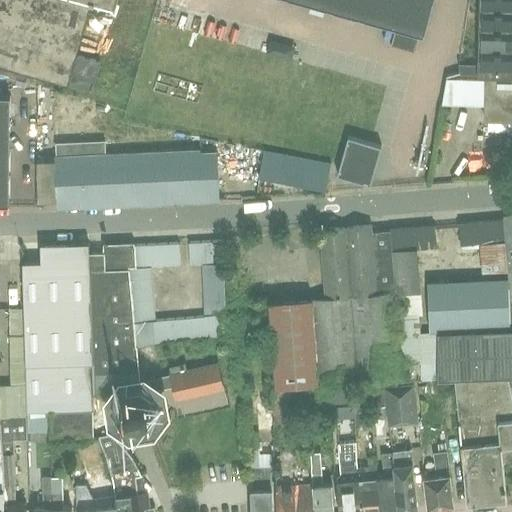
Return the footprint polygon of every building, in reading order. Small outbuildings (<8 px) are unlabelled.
[(100,61),(99,60),(76,54),(91,0),(92,0),(95,1),(95,0),(99,0),(116,5),(117,0),(0,0),(0,66),(91,92),(100,61)] [(297,0),(396,28),(392,44),(415,50),(419,35),(424,36),(433,0),(297,0)] [(511,0),(480,0),(480,64),(459,64),(461,74),(511,74),(511,0)] [(511,79),(487,79),(450,78),(446,105),(486,106),(486,120),(511,120),(511,79)] [(0,94),(0,204),(10,204),(11,95),(0,94)] [(382,146),(371,143),(349,137),(338,174),(371,184),(382,146)] [(55,157),(57,202),(57,207),(220,199),(217,152),(201,153),(201,150),(106,155),(105,141),(56,143),(57,157),(55,157)] [(326,189),(331,164),(264,151),(259,175),(326,189)] [(504,219),(506,243),(509,278),(510,305),(511,304),(511,213),(503,214),(504,219)] [(493,220),(495,244),(506,243),(504,219),(493,220)] [(481,221),(483,245),(495,244),(493,220),(481,221)] [(470,222),(472,245),(483,245),(481,221),(470,222)] [(470,222),(459,223),(461,246),(472,245),(470,222)] [(276,387),(319,384),(331,384),(367,380),(398,377),(390,292),(396,292),(392,251),(390,229),(373,231),(372,225),(367,225),(320,229),(325,298),(312,299),(312,298),(268,302),(276,387)] [(423,226),(425,249),(437,248),(435,238),(434,225),(423,226)] [(414,250),(417,250),(425,249),(423,226),(412,227),(414,250)] [(412,227),(401,228),(403,251),(414,250),(412,227)] [(392,251),(403,251),(401,228),(390,229),(392,251)] [(202,264),(212,263),(211,241),(201,242),(202,264)] [(212,263),(223,263),(222,241),(211,241),(212,263)] [(42,262),(22,262),(23,307),(26,414),(28,414),(50,413),(93,411),(94,410),(93,393),(89,252),(89,242),(41,244),(42,262)] [(202,264),(201,242),(190,242),(191,264),(202,264)] [(162,243),(153,244),(154,266),(163,265),(162,243)] [(163,265),(172,265),(170,243),(162,243),(163,265)] [(179,243),(170,243),(172,265),(180,265),(179,243)] [(137,267),(145,266),(144,244),(136,245),(137,267)] [(145,266),(151,266),(154,266),(153,244),(144,244),(145,266)] [(140,383),(137,346),(135,323),(134,323),(133,308),(131,295),(130,281),(129,267),(137,267),(136,245),(103,246),(103,252),(89,252),(93,393),(140,383)] [(224,276),(223,263),(212,263),(202,264),(202,277),(224,276)] [(129,267),(130,281),(153,279),(151,266),(145,266),(137,267),(129,267)] [(224,289),(224,276),(202,277),(203,290),(224,289)] [(509,278),(427,282),(430,332),(439,332),(511,330),(510,305),(509,278)] [(153,279),(130,281),(131,295),(154,293),(153,279)] [(225,302),(224,289),(203,290),(204,303),(225,302)] [(155,307),(154,293),(131,295),(133,308),(155,307)] [(204,303),(204,316),(213,316),(225,314),(225,302),(204,303)] [(511,304),(510,305),(511,330),(439,332),(438,379),(454,378),(456,401),(467,502),(507,498),(503,463),(511,461),(511,304)] [(134,323),(135,323),(155,321),(156,321),(155,307),(133,308),(134,323)] [(225,314),(213,316),(215,336),(227,335),(225,314)] [(204,316),(202,317),(203,337),(215,336),(213,316),(204,316)] [(202,317),(190,318),(192,339),(203,337),(202,317)] [(190,318),(178,319),(180,340),(192,339),(190,318)] [(178,319),(166,320),(168,341),(180,340),(178,319)] [(156,321),(155,321),(157,343),(168,341),(166,320),(156,321)] [(157,343),(155,321),(135,323),(137,346),(157,343)] [(149,378),(144,387),(152,392),(155,389),(165,387),(173,385),(176,398),(224,387),(218,363),(187,370),(186,362),(169,366),(171,374),(163,375),(149,378)] [(423,380),(422,363),(401,364),(402,381),(423,380)] [(387,382),(373,384),(375,408),(386,407),(389,407),(388,397),(387,387),(387,382)] [(319,384),(276,387),(272,387),(274,414),(333,411),(332,404),(331,388),(331,384),(319,384)] [(388,397),(389,407),(386,407),(388,426),(420,423),(415,384),(387,387),(388,397)] [(125,389),(117,402),(121,417),(135,425),(150,422),(157,408),(154,393),(152,392),(144,387),(141,385),(125,389)] [(352,387),(331,388),(332,404),(353,403),(352,387)] [(50,413),(51,442),(94,439),(93,411),(50,413)] [(29,443),(51,442),(50,413),(28,414),(29,443)] [(17,503),(14,453),(14,440),(28,439),(28,443),(29,443),(28,414),(26,414),(2,416),(2,417),(4,454),(4,460),(6,504),(17,503)] [(103,448),(109,463),(114,480),(116,484),(119,511),(155,511),(155,506),(146,507),(144,492),(137,493),(134,471),(139,466),(129,451),(113,431),(98,434),(103,448)] [(72,444),(60,444),(61,457),(72,456),(72,444)] [(437,475),(424,477),(428,506),(454,503),(448,451),(446,452),(445,444),(438,444),(439,452),(434,453),(437,475)] [(393,450),(393,452),(399,510),(418,508),(412,448),(393,450)] [(334,511),(333,482),(323,483),(320,452),(311,453),(315,511),(334,511)] [(379,470),(381,511),(399,510),(393,452),(382,453),(384,470),(379,470)] [(276,511),(315,511),(311,453),(310,453),(311,469),(293,471),(293,454),(282,455),(283,472),(275,473),(276,488),(276,493),(275,493),(276,511)] [(361,511),(375,511),(380,511),(381,511),(379,470),(376,471),(374,456),(357,458),(358,479),(361,511)] [(337,477),(340,511),(361,511),(358,479),(357,458),(339,460),(340,474),(337,477)] [(252,511),(272,511),(271,465),(250,465),(252,511)] [(44,509),(33,510),(33,511),(52,511),(52,492),(52,475),(43,475),(44,493),(44,497),(44,509)] [(119,511),(116,484),(114,480),(116,494),(96,496),(88,483),(76,484),(76,493),(76,511),(119,511)] [(52,492),(52,511),(71,511),(71,508),(63,508),(63,492),(52,492)] [(7,509),(6,511),(25,511),(25,503),(17,503),(6,504),(7,509)]
